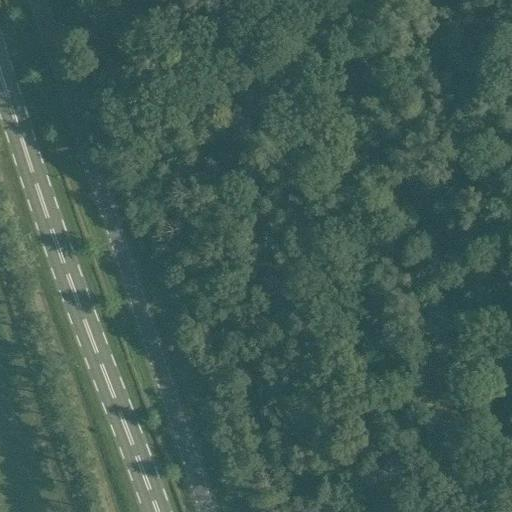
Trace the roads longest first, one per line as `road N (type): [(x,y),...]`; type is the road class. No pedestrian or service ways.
road 1 (unclassified): [(205,511),(35,0)]
road 2 (primary): [(155,511),(0,74)]
